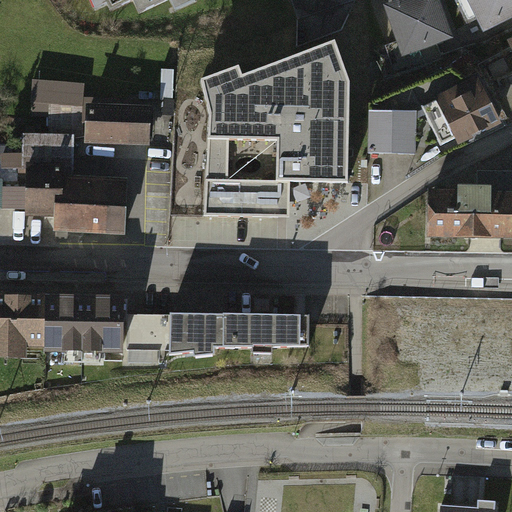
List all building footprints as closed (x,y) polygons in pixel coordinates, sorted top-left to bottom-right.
[(98,0),(105,13),(128,2),(137,21),(180,0),(98,0)] [(442,0),(407,0),(389,6),(405,55),(441,43),(442,47),(457,43),(442,0)] [(511,0),(455,0),(468,27),(481,20),(488,34),(511,21),(511,0)] [(211,152),(207,216),(282,217),(283,182),(348,183),(350,85),(336,44),(221,85),(232,109),(212,115),(211,143),(281,144),(279,183),(230,181),(230,153),(211,152)] [(482,77),(440,99),(464,145),(506,124),(482,77)] [(51,133),(75,133),(74,129),(76,124),(79,120),(84,118),(84,104),(85,84),(36,80),(35,100),(52,102),(51,133)] [(152,105),(90,103),(88,139),(150,141),(152,105)] [(421,112),(372,111),(371,154),(420,155),(421,112)] [(20,179),(28,179),(28,163),(63,163),(67,163),(67,145),(74,145),(75,133),(51,133),(25,133),(25,154),(6,154),(6,167),(21,167),(20,179)] [(63,174),(63,163),(28,163),(28,179),(28,213),(58,213),(57,228),(126,230),(128,179),(63,174)] [(433,191),(434,239),(511,238),(511,173),(482,174),(483,185),(467,186),(467,191),(433,191)] [(27,213),(27,196),(7,195),(6,212),(27,213)] [(49,349),(50,294),(0,293),(0,356),(34,357),(34,348),(49,349)] [(49,349),(49,353),(131,354),(132,296),(50,294),(49,349)] [(173,315),(173,359),(202,352),(202,358),(223,354),(223,348),(260,348),(260,355),(280,356),(280,349),(314,349),(314,318),(173,315)] [(137,377),(138,386),(171,382),(170,373),(137,377)] [(494,511),(495,505),(443,501),(442,511),(494,511)]
